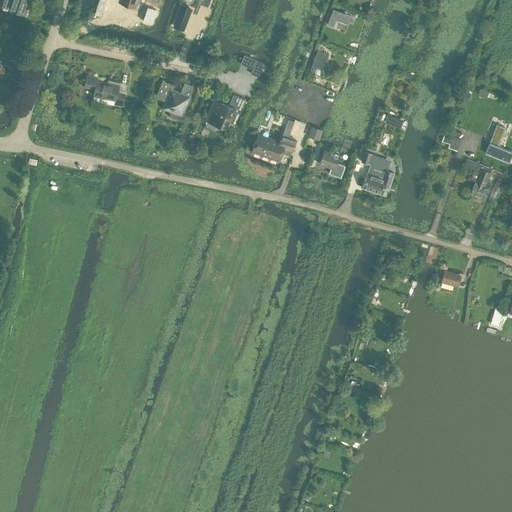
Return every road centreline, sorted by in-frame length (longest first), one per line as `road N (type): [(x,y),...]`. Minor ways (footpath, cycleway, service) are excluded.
road 1 (unclassified): [(511,261),(306,205),(16,146)]
road 2 (residential): [(210,76),(48,42)]
